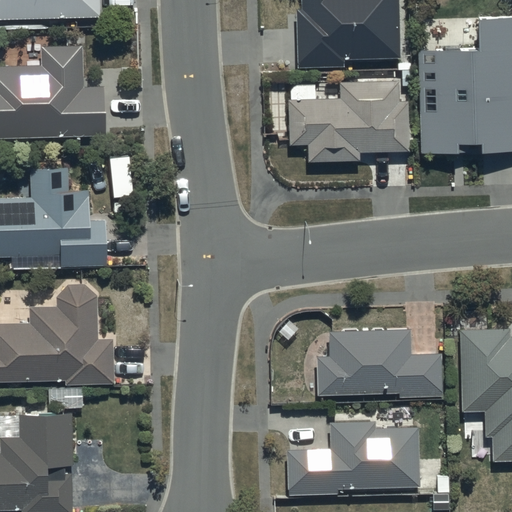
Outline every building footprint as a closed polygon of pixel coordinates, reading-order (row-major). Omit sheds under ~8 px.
[(0,0),(0,15),(100,12),(99,0),(0,0)] [(290,11),(291,69),(336,68),(336,59),(393,59),(391,0),(293,0),(293,11),(290,11)] [(468,158),(511,157),(511,26),(477,27),(477,37),(459,37),(458,31),(433,32),(434,53),(427,53),(428,99),(449,98),(459,109),(459,122),(468,122),(468,158)] [(0,133),(105,131),(103,84),(82,85),(81,42),(41,43),(41,63),(0,63),(0,133)] [(391,82),(332,83),(332,99),(309,100),(309,86),(284,86),(284,101),(280,101),(281,145),(300,145),(300,162),(352,161),(352,152),(402,151),(402,140),(409,140),(408,125),(401,125),(401,104),(392,104),(391,82)] [(30,195),(0,195),(0,253),(58,252),(58,264),(105,263),(104,216),(87,217),(86,187),(68,187),(68,164),(29,166),(30,195)] [(0,377),(64,376),(64,382),(114,381),(113,335),(98,336),(97,293),(84,282),(69,282),(56,291),(57,303),(28,305),(29,320),(0,321),(0,377)] [(393,394),(393,398),(438,397),(437,355),(405,355),(405,330),(321,332),(321,358),(309,358),(310,396),(393,394)] [(503,331),(452,332),(454,413),(478,412),(478,438),(486,438),(486,461),(511,460),(511,336),(503,337),(503,331)] [(82,385),(47,386),(47,405),(83,404),(82,385)] [(71,410),(17,411),(18,434),(0,434),(0,505),(21,505),(21,511),(56,511),(71,511),(70,471),(65,471),(65,463),(72,463),(71,410)] [(370,421),(322,422),(323,450),(279,451),(280,496),(331,495),(331,489),(413,486),(411,427),(370,428),(370,421)]
